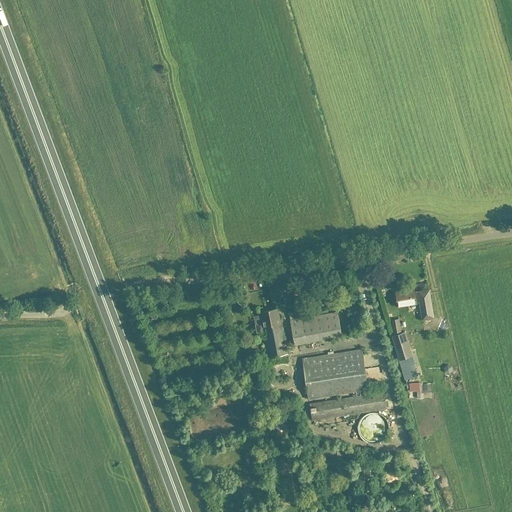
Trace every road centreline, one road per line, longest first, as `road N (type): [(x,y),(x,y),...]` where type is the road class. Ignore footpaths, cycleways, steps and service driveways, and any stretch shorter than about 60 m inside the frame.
road 1 (trunk): [(180,511),(0,30)]
road 2 (unclassified): [(130,287),(230,280),(511,235)]
